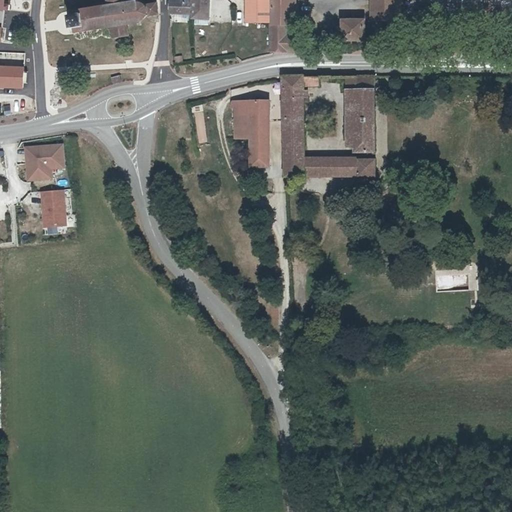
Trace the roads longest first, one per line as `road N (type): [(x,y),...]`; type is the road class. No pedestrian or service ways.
road 1 (tertiary): [(144,197),(162,235),(274,386),(287,427),(294,511)]
road 2 (secondary): [(227,76),(355,61),(511,65)]
road 3 (track): [(280,228),(242,186),(219,113),(228,96),(277,66)]
road 4 (residential): [(37,0),(44,127)]
